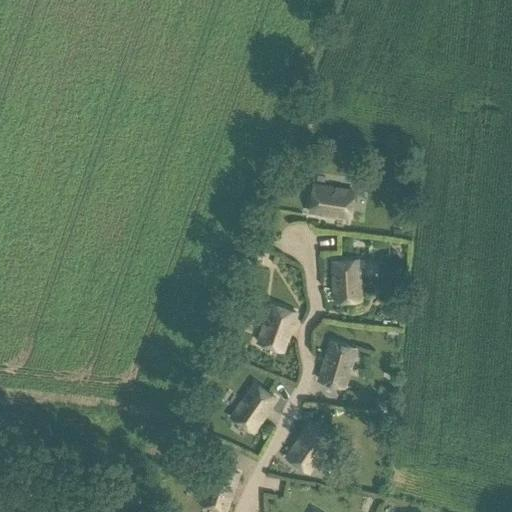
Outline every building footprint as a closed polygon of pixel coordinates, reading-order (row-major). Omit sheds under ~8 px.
[(314,181),(307,220),(324,223),(325,219),(333,220),(333,218),(352,221),(354,213),(362,214),(365,197),(356,195),(357,188),(314,181)] [(361,255),(331,257),(333,301),(364,299),(361,255)] [(271,299),(257,341),(286,351),(300,309),(271,299)] [(330,336),(316,380),(346,389),(360,346),(330,336)] [(255,378),(231,416),(253,430),(277,392),(255,378)] [(310,418),(283,458),(310,476),(335,435),(310,418)] [(214,460),(201,502),(225,510),(239,468),(214,460)] [(102,480),(100,494),(139,501),(142,488),(102,480)] [(65,485),(55,511),(72,511),(80,491),(65,485)]
